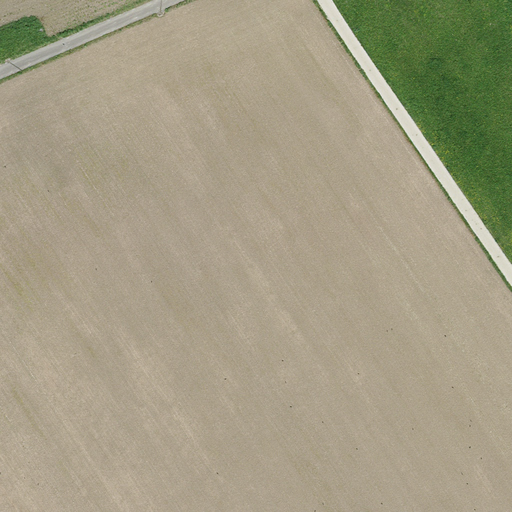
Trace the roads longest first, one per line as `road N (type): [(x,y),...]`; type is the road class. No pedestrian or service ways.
road 1 (track): [(330,0),(511,271)]
road 2 (track): [(0,70),(170,0)]
